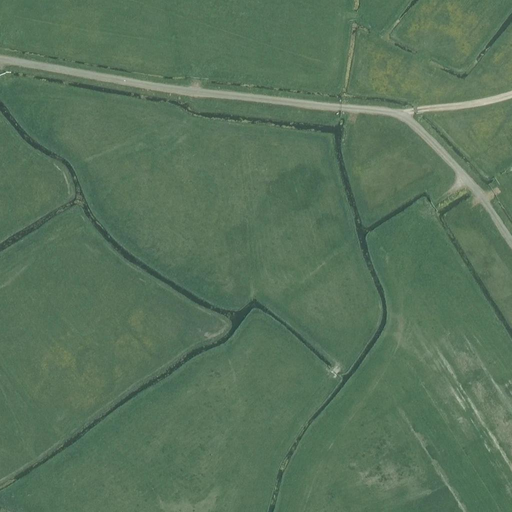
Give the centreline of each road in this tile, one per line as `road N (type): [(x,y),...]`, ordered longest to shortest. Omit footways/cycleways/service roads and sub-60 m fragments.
road 1 (track): [(284,511),(297,467),(355,398),(398,319),(374,242),(466,179)]
road 2 (residential): [(339,108),(0,58)]
road 3 (track): [(376,0),(372,40),(414,111)]
